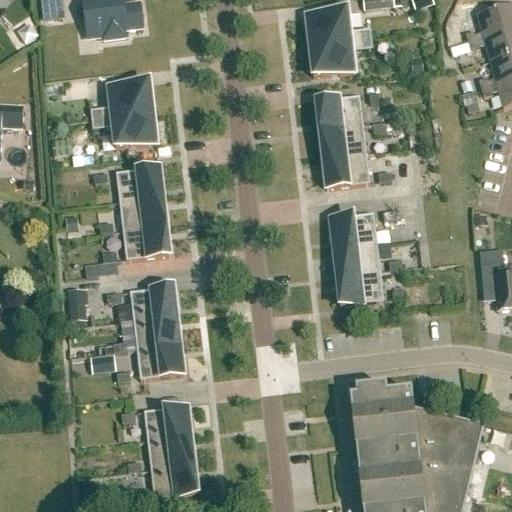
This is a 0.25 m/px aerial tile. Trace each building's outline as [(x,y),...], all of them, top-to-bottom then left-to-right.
[(127,36),(144,34),(140,8),(124,10),(123,1),(111,3),(110,0),(101,0),(82,2),(87,34),(101,32),(103,45),(128,42),(127,36)] [(364,15),(394,12),(392,0),(381,0),(363,2),(364,15)] [(42,9),(43,25),(61,23),(59,7),(42,9)] [(465,39),(468,48),(511,35),(511,9),(478,19),(483,37),(475,39),(474,37),(465,39)] [(306,21),(310,51),(372,44),(370,34),(350,37),(348,16),(306,21)] [(511,60),(511,35),(468,48),(471,58),(480,55),(479,52),(486,50),(491,67),(511,60)] [(372,44),(310,51),(313,82),(355,77),(353,56),(373,54),(372,44)] [(511,86),(511,60),(491,67),(496,83),(488,85),(488,83),(479,85),(481,95),(511,86)] [(412,80),(423,79),(422,65),(411,66),(412,80)] [(463,99),(473,96),(470,86),(460,89),(463,99)] [(511,112),(511,86),(481,95),(484,105),(493,102),(492,98),(499,96),(504,115),(511,112)] [(92,126),(154,119),(150,88),(108,92),(111,113),(91,116),(92,126)] [(465,112),(478,108),(475,97),(462,101),(465,112)] [(382,99),(369,101),(370,110),(383,108),(382,99)] [(360,102),(316,107),(320,136),(363,131),(360,102)] [(24,112),(0,110),(0,167),(0,168),(3,133),(22,134),(24,112)] [(115,154),(157,149),(154,119),(92,126),(93,135),(113,133),(115,154)] [(386,129),(373,130),(374,139),(387,138),(386,129)] [(363,131),(320,136),(323,165),(367,160),(363,131)] [(53,162),(67,161),(65,144),(51,146),(53,162)] [(367,160),(323,165),(326,194),(370,189),(367,160)] [(122,208),(164,203),(160,174),(118,178),(122,208)] [(391,178),(378,179),(379,188),(392,186),(391,178)] [(106,180),(94,181),(95,190),(107,188),(106,180)] [(125,236),(167,232),(164,203),(122,208),(125,236)] [(383,218),(384,227),(397,225),(396,217),(383,218)] [(330,224),(333,254),(377,248),(374,219),(330,224)] [(473,221),(474,232),(487,230),(486,220),(473,221)] [(67,236),(79,235),(77,222),(65,223),(67,236)] [(112,229),(100,231),(101,239),(113,238),(112,229)] [(128,266),(170,261),(167,232),(125,236),(128,266)] [(333,254),(337,283),(380,278),(377,248),(333,254)] [(499,317),(511,315),(511,277),(496,279),(494,258),(482,258),(484,286),(495,285),(499,317)] [(115,259),(103,260),(104,269),(116,267),(115,259)] [(402,266),(388,268),(389,276),(402,275),(402,266)] [(86,283),(99,282),(97,270),(85,271),(86,283)] [(337,283),(340,312),(384,307),(380,278),(337,283)] [(130,298),(134,327),(177,322),(174,293),(130,298)] [(405,296),(392,297),(393,306),(406,305),(405,296)] [(108,309),(121,308),(120,299),(107,300),(108,309)] [(69,312),(71,327),(85,326),(87,325),(86,311),(69,312)] [(134,327),(137,356),(181,351),(177,322),(134,327)] [(115,359),(127,357),(126,349),(114,351),(115,359)] [(115,359),(114,351),(106,352),(106,360),(115,359)] [(137,356),(140,386),(184,381),(181,351),(137,356)] [(93,379),(107,377),(105,362),(91,364),(93,379)] [(118,388),(131,387),(130,378),(117,380),(118,388)] [(362,511),(464,511),(484,429),(422,414),(422,415),(414,413),(412,397),(350,404),(362,511)] [(144,417),(148,447),(191,442),(188,412),(144,417)] [(123,428),(135,427),(134,419),(122,420),(123,428)] [(148,447),(151,476),(195,471),(191,442),(148,447)] [(129,478),(141,476),(140,468),(128,469),(129,478)] [(151,476),(154,505),(198,500),(195,471),(151,476)] [(132,507),(144,506),(143,497),(131,499),(132,507)]
